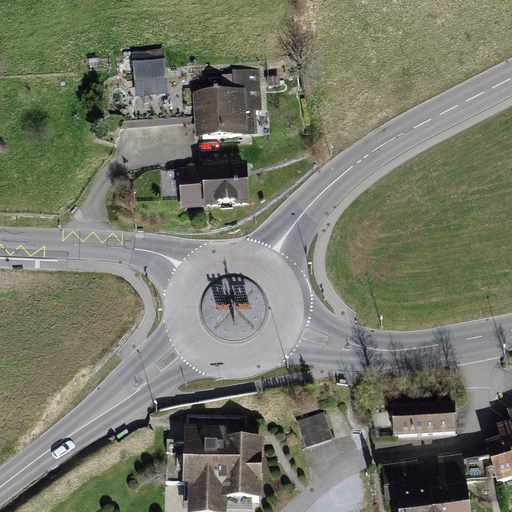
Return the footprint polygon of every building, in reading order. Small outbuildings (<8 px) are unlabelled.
[(164,51),(133,54),(137,96),(168,93),(164,51)] [(226,101),(198,102),(200,143),(243,141),(243,137),(257,137),(256,115),(261,112),(259,73),(234,74),(235,82),(225,82),(226,101)] [(247,170),(182,171),(183,212),(248,210),(247,170)] [(455,406),(393,409),(394,436),(457,433),(455,406)] [(500,439),(484,444),(497,486),(511,480),(511,409),(507,411),(511,424),(496,428),(500,439)] [(324,413),(297,422),(307,449),(334,439),(324,413)] [(234,430),(184,428),(182,487),(188,488),(186,511),(226,511),(227,501),(262,502),(265,439),(233,438),(234,430)] [(440,481),(431,482),(435,511),(470,511),(463,453),(437,457),(440,481)] [(417,460),(381,465),(386,503),(396,502),(397,511),(435,511),(431,482),(421,483),(417,460)]
